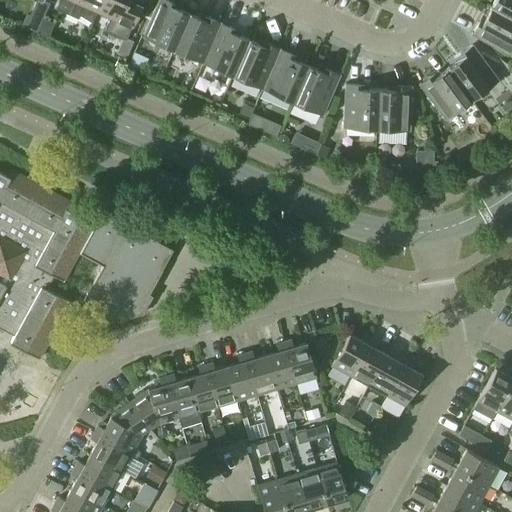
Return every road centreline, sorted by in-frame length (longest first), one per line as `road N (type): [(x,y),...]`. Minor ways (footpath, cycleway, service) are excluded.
road 1 (residential): [(7,511),(76,382),(111,353),(329,290),(402,303),(439,297)]
road 2 (unclassified): [(426,235),(354,227),(0,71)]
road 3 (residential): [(276,0),(394,49),(420,39),(441,0)]
road 4 (residential): [(379,511),(454,370),(448,339)]
